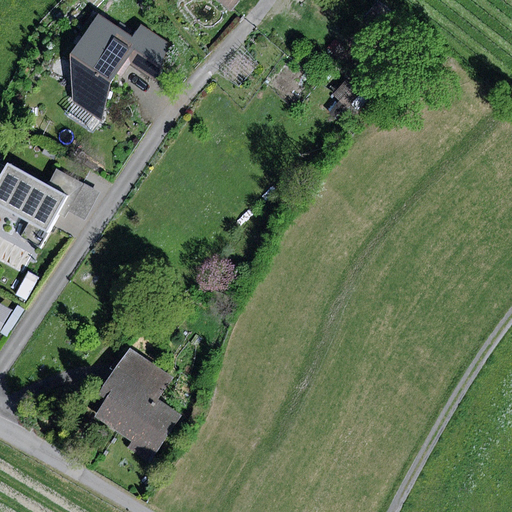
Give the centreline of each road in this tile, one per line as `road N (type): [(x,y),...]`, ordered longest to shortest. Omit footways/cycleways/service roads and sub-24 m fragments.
road 1 (track): [(384,511),(466,372),(511,314)]
road 2 (residential): [(0,429),(123,500)]
